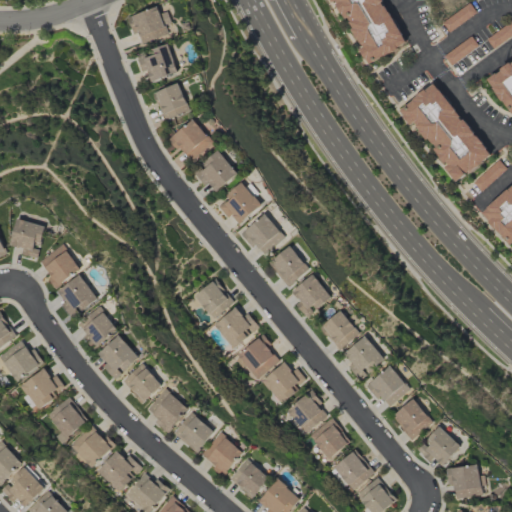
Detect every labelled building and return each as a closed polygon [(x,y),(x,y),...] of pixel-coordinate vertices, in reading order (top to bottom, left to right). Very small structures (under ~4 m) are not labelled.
[(380,0),(330,0),(370,66),(407,44),(380,0)] [(442,23),(449,33),(476,13),(469,3),(442,23)] [(172,22),(165,5),(128,19),(133,34),(138,32),(142,44),(168,35),(164,25),(172,22)] [(511,21),(486,39),(493,49),(511,35),(511,21)] [(138,58),(142,72),(148,70),(151,82),(178,74),(169,44),(149,50),(151,55),(138,58)] [(511,62),(489,79),(511,112),(511,62)] [(434,82),(399,110),(460,183),(494,155),(434,82)] [(154,93),(164,121),(190,111),(179,83),(154,93)] [(191,161),(214,144),(195,119),(169,139),(177,150),(181,148),(191,161)] [(194,171),(205,186),(210,182),(216,191),(238,176),(223,152),(194,171)] [(506,169),(498,160),(473,183),(482,192),(506,169)] [(218,203),(227,218),(232,214),(239,223),(263,207),(246,183),(218,203)] [(511,184),(511,249),(480,213),(511,184)] [(287,238),(267,214),(241,235),(252,248),(257,245),(265,255),(287,238)] [(48,227),(19,218),(12,245),(24,249),(23,254),(39,259),(42,247),(48,227)] [(0,257),(8,254),(0,232),(0,257)] [(41,261),(52,276),(48,278),(56,289),(83,269),(65,244),(41,261)] [(288,287),(311,270),(293,246),(270,263),(288,287)] [(67,302),(62,305),(73,319),(100,298),(81,274),(59,292),(67,302)] [(307,318),(333,297),(314,274),(293,292),(301,302),(297,305),(307,318)] [(194,295),(211,319),(233,304),(216,280),(194,295)] [(94,349),(119,330),(102,307),(78,324),(87,335),(84,336),(94,349)] [(259,329),(247,313),(243,316),(237,308),(214,324),(231,348),(259,329)] [(322,326),(339,350),(361,335),(344,311),(322,326)] [(0,313),(0,346),(16,339),(2,313),(0,313)] [(99,354),(107,363),(103,367),(116,380),(141,357),(120,335),(99,354)] [(386,361),(368,336),(345,352),(353,363),(349,365),(359,380),(386,361)] [(253,379),(279,363),(263,337),(237,353),(253,379)] [(0,354),(0,355),(15,382),(41,367),(25,340),(0,354)] [(280,403),(307,381),(297,369),(293,372),(284,362),(261,381),(280,403)] [(163,385),(143,363),(123,382),(143,404),(163,385)] [(377,400),(382,396),(389,406),(411,391),(394,366),(367,385),(377,400)] [(35,413),(57,398),(55,394),(65,387),(56,374),(51,377),(45,369),(18,387),(35,413)] [(189,406),(164,389),(149,411),(158,418),(155,423),(170,433),(189,406)] [(322,403),(311,390),(287,413),(306,434),(326,415),(318,406),(322,403)] [(54,436),(59,443),(88,422),(70,397),(47,414),(60,432),(54,436)] [(412,440),(435,423),(416,399),(393,416),(412,440)] [(198,453),(215,430),(191,413),(175,436),(198,453)] [(328,460),(349,443),(330,419),(309,436),(328,460)] [(69,446),(77,454),(74,456),(87,471),(113,447),(93,424),(69,446)] [(418,450),(430,463),(436,458),(443,466),(462,447),(443,427),(418,450)] [(213,469),(222,477),(244,454),(223,433),(202,454),(215,467),(213,469)] [(0,486),(24,464),(2,441),(0,443),(0,486)] [(334,467),(353,491),(374,474),(355,450),(334,467)] [(128,455),(125,459),(116,451),(97,472),(119,493),(142,468),(128,455)] [(231,478),(253,498),(270,479),(248,459),(231,478)] [(483,496),(480,465),(447,469),(449,485),(454,485),(456,499),(483,496)] [(13,502),(18,498),(26,507),(46,488),(27,467),(2,490),(13,502)] [(156,478),(153,481),(144,474),(126,494),(146,511),(149,511),(169,490),(156,478)] [(369,511),(381,511),(396,501),(378,478),(356,494),(369,511)] [(260,502),(268,509),(265,511),(288,511),(301,498),(279,480),(260,502)] [(30,511),(69,511),(50,491),(29,510),(30,511)] [(188,511),(171,497),(157,511),(188,511)]
